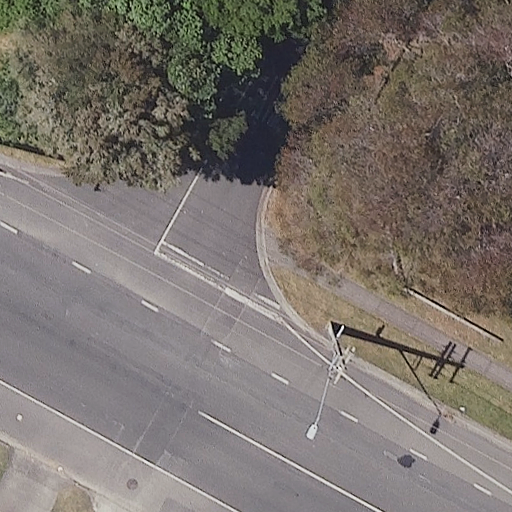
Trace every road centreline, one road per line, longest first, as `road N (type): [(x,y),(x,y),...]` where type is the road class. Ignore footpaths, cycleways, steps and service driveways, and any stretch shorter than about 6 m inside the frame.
road 1 (residential): [(302,0),(101,355)]
road 2 (tertiary): [(384,511),(101,355)]
